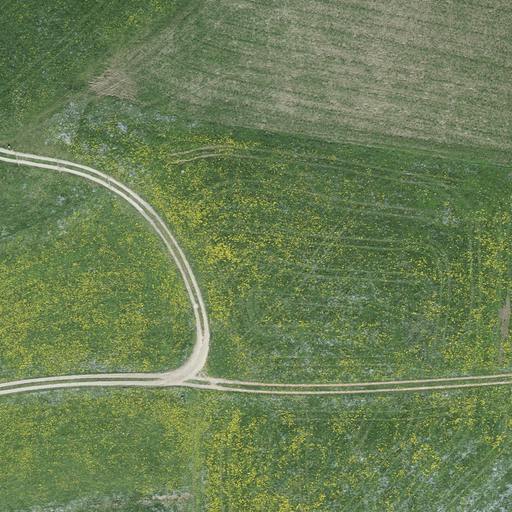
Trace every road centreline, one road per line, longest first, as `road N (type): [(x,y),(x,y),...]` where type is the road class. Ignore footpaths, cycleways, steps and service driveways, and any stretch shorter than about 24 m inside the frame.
road 1 (track): [(0,158),(75,174),(120,194),(160,232),(201,309),(201,364),(184,387),(0,396)]
road 2 (track): [(511,385),(289,398),(184,387)]
